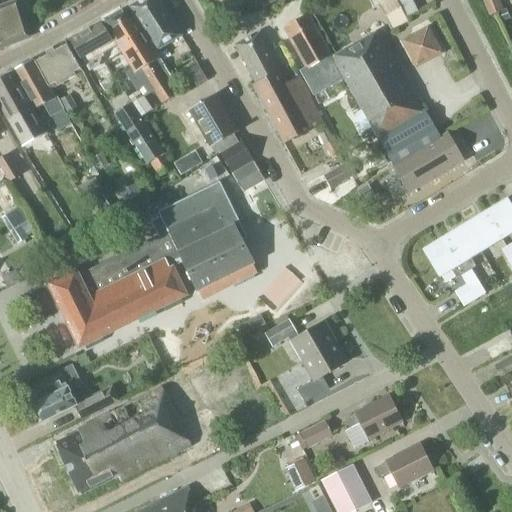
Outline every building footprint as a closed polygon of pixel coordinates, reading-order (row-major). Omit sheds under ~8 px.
[(156,51),(182,36),(159,0),(139,0),(128,7),(156,51)] [(258,0),(263,8),(278,0),(258,0)] [(397,0),(386,0),(401,26),(409,22),(397,0)] [(412,0),(398,0),(407,15),(417,10),(412,0)] [(483,0),(490,15),(503,10),(498,0),(483,0)] [(0,48),(30,37),(18,1),(0,5),(0,48)] [(128,7),(103,21),(125,57),(133,69),(126,73),(143,98),(154,91),(162,103),(176,95),(167,80),(171,78),(164,67),(165,66),(160,59),(156,52),(128,7)] [(295,48),(318,34),(308,16),(284,29),(295,48)] [(101,21),(69,39),(69,40),(79,59),(82,57),(85,63),(89,70),(98,64),(100,56),(103,54),(99,48),(112,41),(101,22),(101,21)] [(419,70),(447,54),(431,26),(403,41),(419,70)] [(393,165),(440,138),(379,31),(333,57),(393,165)] [(284,144),(322,122),(297,78),(285,84),(268,55),(271,53),(260,33),(236,45),(256,83),(253,85),(284,144)] [(315,72),(334,61),(318,34),(295,48),(306,67),(300,71),(306,82),(318,76),(315,72)] [(84,72),(66,42),(34,59),(51,91),(84,72)] [(56,100),(51,91),(34,59),(12,71),(33,111),(48,103),(49,112),(51,116),(64,109),(58,99),(56,100)] [(46,135),(33,111),(12,71),(0,77),(0,105),(23,147),(46,135)] [(140,120),(142,119),(125,94),(110,103),(117,113),(115,114),(147,164),(150,162),(160,177),(172,169),(140,120)] [(232,173),(254,160),(241,139),(238,142),(234,135),(238,132),(216,94),(189,110),(211,148),(216,145),(220,152),(232,173)] [(319,134),(334,160),(342,155),(328,129),(319,134)] [(408,193),(464,161),(448,134),(440,138),(393,165),(392,166),(408,193)] [(92,159),(99,171),(109,165),(103,153),(92,159)] [(21,176),(9,154),(0,158),(0,167),(9,182),(21,176)] [(181,175),(190,169),(183,159),(175,164),(181,175)] [(244,193),(265,181),(254,162),(233,174),(244,193)] [(323,177),(331,190),(357,175),(350,162),(323,177)] [(210,168),(203,171),(208,182),(215,179),(210,168)] [(96,178),(79,187),(86,199),(103,190),(96,178)] [(145,199),(136,183),(119,192),(128,208),(145,199)] [(368,186),(357,193),(363,203),(374,197),(368,186)] [(486,213),(501,239),(511,232),(511,209),(507,201),(486,213)] [(203,300),(257,273),(252,263),(253,263),(235,226),(229,229),(217,203),(167,228),(169,232),(80,276),(77,271),(48,285),(80,349),(187,296),(186,293),(197,288),(198,290),(199,290),(203,300)] [(142,214),(137,205),(121,213),(127,223),(142,214)] [(123,224),(128,238),(167,223),(162,210),(123,224)] [(481,251),(501,239),(486,213),(466,226),(481,251)] [(9,233),(17,246),(29,238),(21,226),(9,233)] [(471,257),(481,251),(466,226),(446,238),(467,273),(461,277),(467,287),(478,281),(471,270),(476,267),(471,257)] [(69,236),(48,248),(56,261),(77,249),(69,236)] [(461,277),(467,273),(446,238),(425,251),(440,276),(452,269),(458,279),(461,277)] [(511,243),(501,250),(509,262),(511,260),(511,243)] [(17,270),(2,278),(7,287),(22,279),(17,270)] [(467,287),(456,294),(464,307),(485,294),(478,281),(467,287)] [(253,319),(240,325),(245,335),(266,325),(261,315),(257,317),(253,319)] [(272,347),(297,333),(290,320),(265,334),(272,347)] [(302,362),(336,342),(325,322),(291,342),(302,362)] [(322,377),(348,362),(336,342),(302,362),(313,381),(297,390),(305,403),(329,389),(322,377)] [(77,358),(82,368),(90,364),(85,354),(77,358)] [(511,371),(511,356),(494,365),(500,377),(511,371)] [(40,402),(36,404),(38,407),(37,410),(41,417),(43,418),(44,421),(76,406),(76,405),(70,392),(83,386),(73,366),(59,372),(61,376),(39,387),(43,394),(37,397),(40,402)] [(170,403),(162,387),(77,430),(78,432),(55,443),(68,470),(78,466),(80,469),(84,467),(82,464),(103,453),(109,464),(148,445),(141,431),(150,427),(144,416),(170,403)] [(93,398),(76,405),(76,406),(83,420),(97,412),(97,413),(119,402),(113,388),(92,397),(93,398)] [(404,428),(405,428),(389,397),(355,414),(356,414),(345,420),(350,429),(360,424),(368,439),(401,423),(404,428)] [(78,466),(68,470),(80,495),(118,477),(120,481),(191,445),(170,403),(144,416),(150,427),(141,431),(148,445),(109,464),(103,453),(82,464),(84,467),(80,469),(78,466)] [(333,436),(325,420),(299,433),(307,449),(333,436)] [(435,477),(436,476),(420,445),(386,462),(376,467),(381,477),(391,472),(399,487),(432,471),(435,477)] [(298,492),(319,481),(309,460),(288,470),(298,492)] [(337,511),(355,511),(370,505),(351,467),(322,482),(337,511)] [(199,511),(188,487),(140,510),(141,511),(199,511)]
